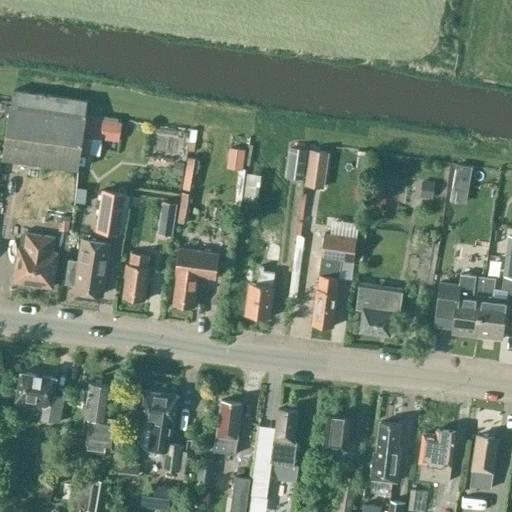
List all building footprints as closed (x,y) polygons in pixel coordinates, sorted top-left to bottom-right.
[(77,171),(84,119),(87,101),(13,91),(3,160),(77,171)] [(89,137),(117,141),(120,122),(92,118),(89,137)] [(287,177),(304,179),(308,150),(307,149),(308,143),(294,141),(293,147),(291,147),(287,177)] [(246,150),(231,148),(228,167),(238,168),(243,169),(246,150)] [(329,152),(309,150),(304,186),(324,189),(329,152)] [(183,189),(192,191),(192,188),(194,188),(195,184),(193,183),(193,182),(196,183),(196,177),(195,177),(198,159),(189,157),(183,189)] [(181,175),(184,161),(174,160),(172,174),(181,175)] [(240,199),(257,201),(260,173),(244,171),(240,199)] [(432,198),(434,182),(422,180),(419,196),(432,198)] [(75,203),(86,204),(88,189),(77,188),(75,203)] [(108,233),(108,236),(118,237),(119,234),(122,234),(128,193),(103,189),(96,231),(108,233)] [(178,222),(188,223),(188,220),(190,221),(190,217),(188,216),(189,211),(191,212),(191,208),(190,208),(192,194),(183,192),(178,222)] [(176,204),(162,202),(157,234),(172,236),(176,204)] [(69,232),(72,216),(62,214),(59,230),(69,232)] [(322,258),(320,275),(318,289),(317,289),(312,324),(332,327),(337,292),(336,291),(340,260),(353,262),(356,238),(324,233),(320,257),(322,258)] [(19,248),(14,282),(52,287),(57,255),(53,255),(55,239),(31,235),(28,250),(19,248)] [(419,256),(410,255),(408,271),(417,272),(415,283),(428,285),(429,284),(433,285),(439,244),(434,243),(435,237),(422,235),(419,256)] [(82,240),(79,261),(70,259),(66,283),(75,284),(74,290),(102,295),(110,245),(82,240)] [(173,305),(193,307),(197,275),(215,278),(218,254),(179,249),(176,273),(178,273),(173,305)] [(123,297),(144,300),(148,267),(147,267),(148,255),(132,253),(130,264),(128,264),(123,297)] [(245,315),(269,318),(273,287),(272,287),(274,273),(258,271),(256,284),(250,283),(245,315)] [(477,336),(484,278),(475,277),(473,292),(459,290),(460,284),(440,281),(434,325),(453,328),(452,333),(477,336)] [(484,278),(477,336),(501,339),(506,300),(493,298),(496,280),(484,278)] [(389,335),(391,313),(401,314),(403,291),(361,286),(358,308),(364,309),(361,331),(389,335)] [(358,362),(376,361),(376,350),(357,351),(358,362)] [(56,378),(21,372),(15,404),(44,409),(42,419),(61,422),(65,398),(53,396),(56,378)] [(113,386),(89,382),(80,445),(116,450),(121,415),(109,413),(113,386)] [(145,391),(140,420),(137,442),(146,452),(156,459),(165,460),(164,468),(194,472),(197,451),(184,449),(185,444),(171,442),(178,395),(145,391)] [(241,404),(222,401),(217,435),(215,450),(234,453),(236,438),(241,404)] [(298,411),(278,409),(270,462),(276,463),(276,467),(278,478),(298,481),(300,466),(294,466),(298,441),(293,441),(298,411)] [(322,459),(323,459),(321,472),(338,474),(343,471),(344,462),(349,418),(328,415),(322,459)] [(400,424),(380,422),(372,478),(399,482),(403,449),(399,448),(400,424)] [(455,432),(440,430),(436,430),(436,435),(422,434),(418,463),(422,463),(420,478),(448,482),(450,467),(451,467),(455,432)] [(498,438),(477,435),(471,469),(472,469),(470,485),(489,488),(492,473),(493,473),(498,438)] [(41,442),(39,458),(51,460),(54,444),(41,442)] [(198,480),(213,482),(216,458),(201,456),(198,480)] [(72,508),(95,511),(107,511),(113,480),(78,474),(72,508)] [(247,511),(252,479),(234,477),(229,511),(247,511)] [(349,511),(355,480),(343,478),(337,511),(349,511)] [(39,501),(50,503),(54,483),(43,481),(39,501)] [(386,511),(405,511),(407,502),(392,500),(391,511),(387,510),(386,511)] [(362,511),(380,511),(382,506),(364,503),(362,511)]
